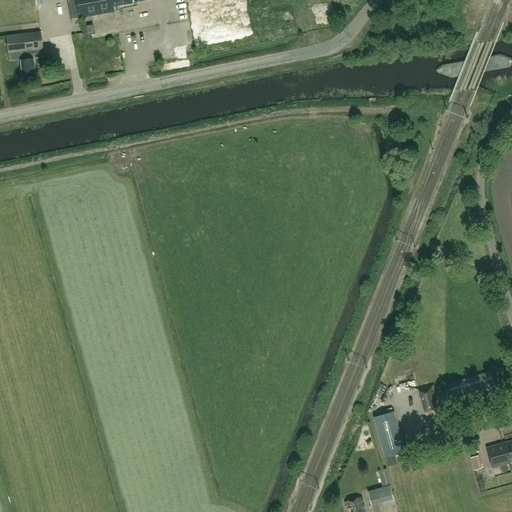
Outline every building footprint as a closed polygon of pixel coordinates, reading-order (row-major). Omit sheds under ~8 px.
[(67,0),(71,20),(120,11),(119,6),(149,0),(67,0)] [(40,54),(40,50),(41,50),(39,32),(6,36),(8,54),(22,52),(22,60),(20,60),(21,77),(34,76),(33,55),(40,54)] [(492,373),(446,385),(452,405),(498,392),(493,374),(492,374),(492,373)] [(419,390),(426,414),(440,410),(433,386),(419,390)] [(394,412),(374,417),(385,458),(405,452),(394,412)] [(488,451),(494,469),(510,464),(511,462),(511,444),(505,447),(505,446),(488,451)] [(395,498),(391,485),(368,492),(372,505),(395,498)] [(364,511),(364,510),(365,509),(362,497),(345,502),(347,511),(364,511)]
